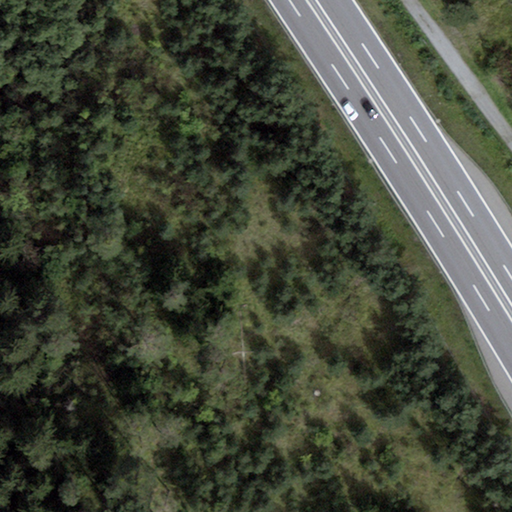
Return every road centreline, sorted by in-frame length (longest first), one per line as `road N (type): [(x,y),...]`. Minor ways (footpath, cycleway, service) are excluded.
road 1 (trunk): [(287,0),(511,349)]
road 2 (trunk): [(511,280),(330,0)]
road 3 (track): [(415,0),(511,136)]
